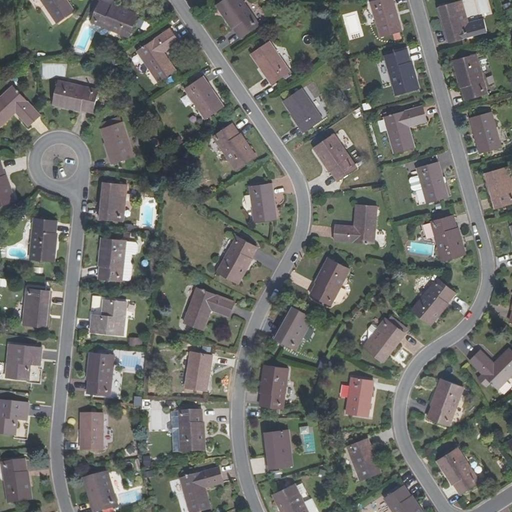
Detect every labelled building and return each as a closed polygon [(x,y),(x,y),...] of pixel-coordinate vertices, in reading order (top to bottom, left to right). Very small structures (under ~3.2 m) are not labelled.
[(41,0),(56,22),(73,11),(65,0),(41,0)] [(259,24),(243,0),(223,0),(217,4),(240,37),(259,24)] [(402,31),(393,0),(380,0),(371,3),(380,37),(402,31)] [(462,0),(461,0),(442,6),(449,27),(446,28),(450,41),(472,35),(462,0)] [(480,17),(491,14),(487,0),(464,0),(469,14),(479,12),(480,17)] [(138,16),(100,1),(92,23),(130,37),(138,16)] [(440,6),(446,28),(449,27),(442,6),(440,6)] [(343,14),(349,40),(363,37),(357,11),(343,14)] [(179,41),(171,28),(138,51),(159,81),(176,70),(164,51),(179,41)] [(291,71),(270,41),(251,53),(272,83),(291,71)] [(418,88),(407,49),(385,56),(396,95),(418,88)] [(487,93),(476,54),(454,60),(465,99),(487,93)] [(224,108),(203,78),(185,90),(206,120),(224,108)] [(98,90),(59,81),(53,103),(92,113),(98,90)] [(40,116),(13,87),(0,97),(0,125),(16,112),(28,126),(40,116)] [(322,119),(301,89),(283,102),(303,132),(322,119)] [(428,121),(423,106),(385,117),(395,154),(415,148),(408,126),(428,121)] [(502,147),(492,112),(471,118),(481,153),(502,147)] [(134,158),(123,123),(102,130),(113,164),(134,158)] [(256,157),(233,124),(214,137),(237,170),(256,157)] [(353,172),(335,137),(314,147),(333,183),(353,172)] [(439,163),(417,168),(419,175),(423,188),(427,203),(449,197),(439,163)] [(511,178),(509,167),(489,172),(495,194),(493,195),(497,208),(511,203),(511,178)] [(487,173),(493,195),(495,194),(489,172),(487,173)] [(0,207),(13,202),(0,173),(0,207)] [(423,188),(419,175),(411,178),(410,181),(412,190),(415,191),(423,188)] [(127,186),(107,184),(104,207),(102,206),(101,219),(124,221),(127,186)] [(278,219),(273,184),(250,187),(256,222),(278,219)] [(376,250),(384,213),(364,208),(358,230),(340,226),(337,241),(376,250)] [(465,255),(454,217),(432,223),(443,261),(465,255)] [(58,221),(35,219),(30,259),(53,262),(58,221)] [(258,247),(238,236),(218,271),(238,282),(258,247)] [(122,281),(122,280),(125,254),(126,241),(103,238),(99,279),(122,281)] [(136,242),(126,241),(125,254),(133,254),(134,255),(136,254),(137,253),(138,244),(136,242)] [(133,265),(132,262),(133,254),(125,254),(122,280),(129,281),(132,280),(133,265)] [(350,271),(329,260),(310,296),(330,307),(350,271)] [(457,293),(439,278),(413,309),(431,324),(457,293)] [(23,324),(44,327),(46,304),(49,304),(50,291),(27,288),(23,324)] [(235,302),(197,288),(184,323),(204,330),(211,309),(230,316),(235,302)] [(93,296),(92,308),(102,309),(102,296),(93,296)] [(105,299),(103,315),(93,315),(91,332),(125,335),(128,302),(105,299)] [(282,328),(285,329),(296,309),(293,307),(282,328)] [(282,328),(276,339),(296,350),(314,319),(296,309),(285,329),(282,328)] [(373,334),(364,346),(380,359),(394,341),(396,343),(405,332),(401,329),(404,325),(392,315),(389,319),(387,318),(379,327),(373,334)] [(371,333),(373,334),(379,327),(375,324),(372,324),(369,329),(369,330),(371,333)] [(131,347),(142,345),(141,337),(130,339),(131,347)] [(382,361),(396,343),(394,341),(380,359),(382,361)] [(43,347),(10,344),(6,377),(30,380),(32,364),(41,365),(43,347)] [(495,364),(481,351),(470,362),(484,374),(479,379),(487,387),(491,382),(499,389),(511,375),(511,350),(510,349),(495,364)] [(207,390),(213,355),(191,351),(186,387),(207,390)] [(115,355),(92,353),(88,393),(111,396),(115,355)] [(283,409),(289,369),(266,366),(260,406),(283,409)] [(368,417),(374,381),(352,377),(346,413),(368,417)] [(451,424),(465,386),(444,378),(430,416),(451,424)] [(29,404),(0,400),(0,434),(15,436),(17,420),(27,421),(29,404)] [(164,431),(166,401),(145,400),(144,430),(164,431)] [(172,435),(173,442),(180,442),(181,453),(204,451),(202,411),(179,412),(179,418),(172,419),(172,426),(169,428),(169,432),(172,435)] [(103,451),(104,414),(82,414),(81,450),(103,451)] [(288,430),(269,432),(271,455),(268,456),(270,468),(293,466),(288,430)] [(380,473),(367,440),(346,447),(360,481),(380,473)] [(181,453),(180,442),(173,442),(173,454),(181,453)] [(480,482),(458,448),(438,461),(460,494),(480,482)] [(3,464),(8,504),(30,500),(25,460),(3,464)] [(223,481),(219,467),(180,478),(190,511),(196,511),(210,508),(204,487),(223,481)] [(102,511),(116,511),(115,507),(117,506),(118,506),(108,471),(88,477),(95,499),(92,500),(95,511),(102,510),(102,511)] [(86,478),(92,500),(95,499),(88,477),(86,478)] [(308,511),(295,484),(274,494),(283,511),(308,511)] [(419,511),(404,486),(384,498),(392,511),(419,511)]
